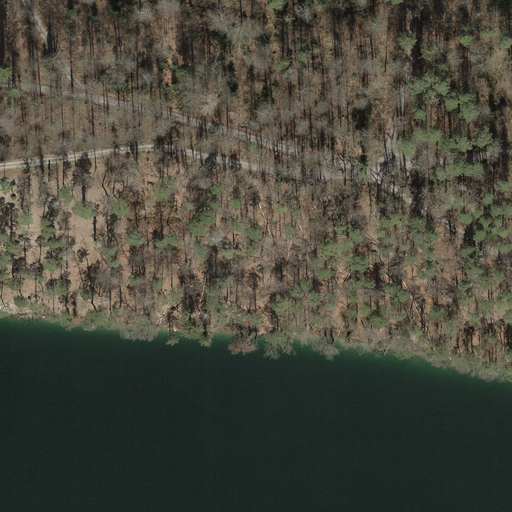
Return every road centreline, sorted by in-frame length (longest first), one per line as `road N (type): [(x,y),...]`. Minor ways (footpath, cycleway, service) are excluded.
road 1 (track): [(0,80),(366,170)]
road 2 (track): [(0,165),(158,147),(305,175),(366,170)]
road 3 (track): [(381,181),(411,55),(413,0)]
road 4 (track): [(511,255),(366,170)]
road 5 (track): [(366,170),(511,152)]
